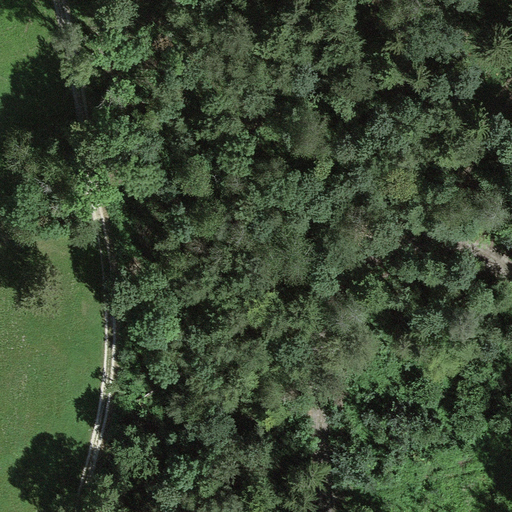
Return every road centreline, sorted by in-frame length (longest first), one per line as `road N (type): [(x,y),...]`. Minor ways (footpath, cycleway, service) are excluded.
road 1 (track): [(81,511),(113,323),(79,85),(53,0)]
road 2 (track): [(319,511),(320,385),(335,311),(364,265),(416,255),(511,308)]
